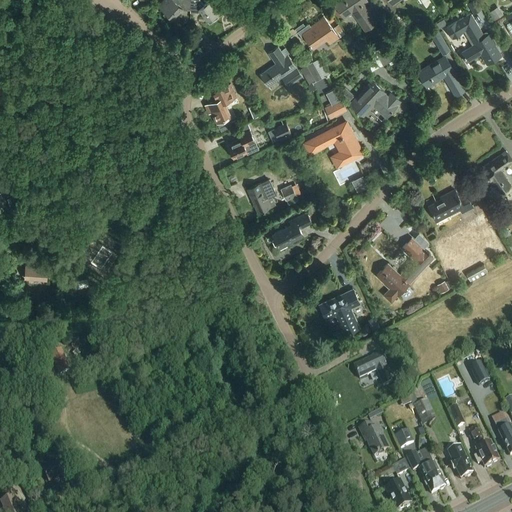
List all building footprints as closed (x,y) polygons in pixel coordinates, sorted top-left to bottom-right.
[(182,10),(191,10),(192,0),(163,0),(159,5),(166,12),(164,14),(171,21),(173,18),(174,19),(182,10)] [(208,21),(210,19),(212,21),(219,16),(218,14),(224,9),(217,0),(211,0),(205,5),(201,0),(192,0),(191,10),(201,10),(208,21)] [(364,4),(368,1),(367,0),(342,0),(336,5),(345,17),(353,12),(366,30),(377,22),(364,4)] [(472,0),(468,3),(474,14),(483,9),(477,0),(472,0)] [(498,6),(489,12),(495,20),(503,14),(498,6)] [(495,45),(496,45),(488,32),(484,35),(471,13),(447,27),(453,37),(465,30),(475,46),(463,53),(468,61),(482,53),(488,63),(501,55),(495,45)] [(304,24),(297,29),(304,38),(305,36),(314,49),(328,39),(331,43),(339,37),(325,17),(312,26),(310,23),(305,27),(304,24)] [(429,32),(443,55),(451,50),(437,27),(429,32)] [(396,34),(390,39),(397,49),(403,44),(396,34)] [(386,45),(376,50),(383,64),(383,65),(394,59),(386,45)] [(289,86),(303,76),(289,55),(286,56),(279,46),(269,53),(276,63),(261,74),(269,86),(282,77),(289,86)] [(454,70),(446,56),(419,72),(431,93),(432,92),(428,86),(445,76),(457,95),(466,90),(454,70)] [(313,61),(307,65),(315,78),(321,75),(313,61)] [(316,80),(315,78),(307,65),(301,68),(310,83),(307,84),(311,90),(315,87),(312,82),(316,80)] [(371,80),(350,103),(363,115),(364,115),(367,112),(367,110),(372,104),(387,118),(399,105),(398,105),(401,101),(392,93),(389,96),(371,80)] [(237,98),(231,85),(213,93),(216,101),(209,104),(218,124),(218,123),(222,131),(231,127),(228,119),(231,117),(225,104),(237,98)] [(354,95),(345,87),(341,92),(350,99),(354,95)] [(331,118),(347,110),(342,99),(325,107),(331,118)] [(336,167),(347,162),(363,153),(347,122),(306,143),(311,153),(336,140),(341,151),(331,156),(336,167)] [(233,158),(234,159),(247,153),(247,154),(259,148),(248,123),(236,128),(241,138),(227,144),(231,152),(230,154),(232,158),(233,158)] [(287,123),(274,129),(278,138),(291,133),(287,123)] [(508,164),(509,166),(511,163),(511,159),(507,152),(484,167),(485,169),(489,175),(482,179),(487,186),(494,182),(500,192),(510,185),(500,170),(508,164)] [(365,175),(354,180),(358,189),(369,184),(365,175)] [(291,185),(282,189),(290,208),(301,203),(297,195),(303,193),(297,178),(290,182),(291,185)] [(259,212),(276,205),(272,195),(276,194),(270,179),(249,189),(259,212)] [(456,190),(442,197),(443,199),(430,206),(437,220),(461,208),(463,213),(473,207),(468,197),(461,201),(456,190)] [(288,245),(288,244),(304,236),(300,228),(312,223),(308,213),(290,221),(292,225),(273,234),(280,249),(288,245)] [(9,236),(17,254),(36,246),(28,228),(9,236)] [(388,262),(376,275),(390,287),(383,294),(392,302),(398,295),(434,257),(413,238),(403,249),(415,260),(402,275),(388,262)] [(484,264),(467,274),(470,281),(488,271),(484,264)] [(25,265),(25,279),(48,280),(48,266),(25,265)] [(74,282),(76,289),(89,285),(88,278),(74,282)] [(445,280),(439,284),(443,292),(449,288),(445,280)] [(354,289),(320,304),(327,319),(337,314),(343,327),(357,321),(351,308),(361,303),(354,289)] [(52,356),(61,375),(70,371),(61,352),(52,356)] [(372,357),(372,358),(354,367),(360,380),(376,372),(383,387),(393,383),(386,368),(387,367),(381,353),(372,357)] [(0,388),(10,383),(6,376),(11,373),(1,356),(0,357),(0,388)] [(479,386),(489,381),(480,363),(470,369),(479,386)] [(413,407),(422,425),(435,419),(427,401),(413,407)] [(464,425),(456,407),(448,411),(456,428),(464,425)] [(382,409),(369,415),(371,419),(384,412),(382,409)] [(509,456),(511,455),(511,430),(511,428),(510,428),(506,420),(498,424),(502,432),(499,434),(509,456)] [(366,443),(367,442),(374,457),(389,450),(378,428),(374,430),(371,424),(359,429),(366,443)] [(394,436),(400,449),(414,443),(408,430),(394,436)] [(470,435),(475,445),(484,441),(479,431),(470,435)] [(485,469),(500,462),(490,443),(476,450),(479,456),(475,458),(478,465),(482,463),(485,469)] [(448,452),(453,463),(451,465),(454,471),(456,470),(461,480),(472,475),(459,447),(448,452)] [(420,454),(438,491),(445,488),(434,464),(433,464),(427,450),(420,453),(421,454),(420,454)] [(432,494),(438,491),(420,454),(417,456),(415,453),(407,457),(414,472),(420,469),(432,494)] [(392,467),(397,476),(409,470),(405,460),(392,467)] [(61,463),(44,471),(50,483),(67,475),(61,463)] [(402,508),(402,509),(411,504),(400,482),(385,490),(396,511),(402,508)] [(3,504),(6,511),(19,511),(14,499),(3,504)]
